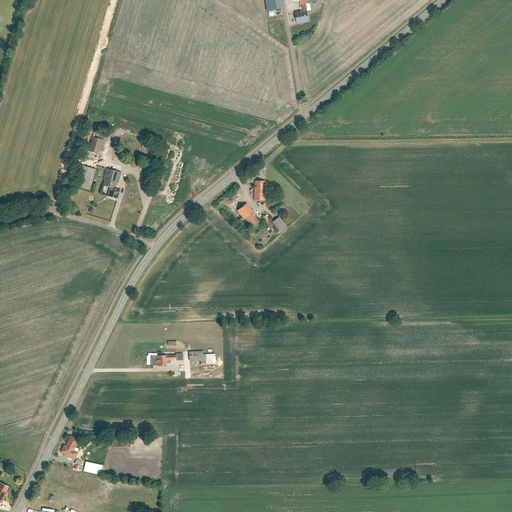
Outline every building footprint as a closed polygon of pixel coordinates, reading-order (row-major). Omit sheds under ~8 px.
[(263,0),(266,12),(279,10),(277,0),(263,0)] [(298,0),(300,13),(293,14),(294,24),(308,22),(306,12),(310,11),(309,3),(315,2),(314,0),(298,0)] [(110,71),(113,74),(119,75),(123,73),(126,69),(125,63),(120,59),(114,60),(111,62),(109,67),(110,71)] [(87,129),(80,157),(96,161),(101,140),(92,138),(94,130),(87,129)] [(134,157),(131,167),(137,169),(140,159),(134,157)] [(73,186),(88,190),(94,171),(79,167),(73,186)] [(109,189),(106,198),(116,201),(119,191),(115,189),(120,173),(106,169),(101,186),(109,189)] [(265,182),(254,183),(255,201),(266,200),(265,182)] [(244,205),(236,211),(243,220),(245,219),(251,227),(257,223),(251,214),(252,214),(244,205)] [(279,219),(272,223),(279,233),(286,228),(279,219)] [(188,362),(200,361),(200,365),(215,365),(215,354),(202,355),(201,352),(187,353),(188,362)] [(145,353),(145,367),(164,367),(164,361),(181,361),(181,353),(145,353)] [(69,437),(65,446),(62,445),(58,452),(74,460),(77,452),(73,450),(78,441),(69,437)] [(76,459),(74,465),(72,470),(79,472),(81,467),(79,467),(81,461),(76,459)] [(84,461),(82,471),(99,474),(101,464),(84,461)]
